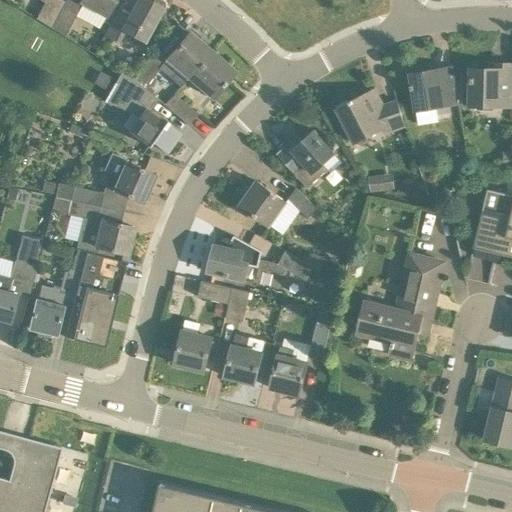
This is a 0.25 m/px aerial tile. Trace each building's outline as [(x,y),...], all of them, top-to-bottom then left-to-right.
[(45,0),(35,19),(50,29),(65,2),(60,0),(45,0)] [(105,17),(113,3),(114,0),(80,0),(79,2),(105,17)] [(144,42),(152,27),(162,9),(145,0),(137,0),(131,11),(127,9),(126,3),(121,5),(111,22),(104,35),(119,43),(125,32),(144,42)] [(65,2),(50,29),(64,37),(79,8),(66,1),(65,2)] [(151,52),(134,80),(145,89),(164,63),(163,63),(166,60),(171,64),(164,72),(180,86),(187,78),(188,79),(211,52),(188,33),(185,36),(175,27),(151,52)] [(234,72),(211,52),(188,79),(211,99),(234,72)] [(511,106),(511,65),(498,65),(498,70),(471,70),(470,106),(511,106)] [(458,104),(455,86),(452,66),(451,67),(451,68),(410,75),(412,86),(410,86),(411,91),(413,90),(416,111),(458,104)] [(128,133),(133,137),(148,147),(151,143),(166,153),(180,134),(166,124),(167,123),(165,121),(164,122),(150,112),(158,101),(145,89),(134,80),(121,72),(117,80),(132,93),(129,97),(137,104),(130,113),(138,119),(128,133)] [(406,127),(403,120),(397,101),(379,107),(371,90),(349,102),(349,103),(337,109),(354,143),(383,128),(385,134),(406,127)] [(333,153),(324,142),(317,135),(318,135),(315,131),(303,142),(299,137),(278,156),(305,187),(326,169),(322,163),(333,153)] [(113,190),(142,203),(154,175),(125,163),(119,177),(105,171),(99,184),(113,190)] [(286,203),(273,193),(257,182),(240,206),(269,227),(286,203)] [(57,183),(54,197),(99,207),(102,193),(73,187),(57,183)] [(316,209),(297,189),(287,198),(307,218),(316,209)] [(511,195),(488,190),(473,248),(511,257),(511,195)] [(110,259),(112,252),(127,255),(134,228),(97,219),(99,207),(54,197),(51,211),(83,219),(75,250),(86,253),(110,259)] [(9,279),(0,275),(0,320),(9,323),(18,288),(29,291),(42,242),(21,236),(9,279)] [(262,251),(252,246),(234,236),(228,248),(214,245),(207,272),(260,285),(263,270),(284,275),(286,270),(306,280),(313,267),(286,251),(279,263),(260,259),(262,251)] [(86,253),(81,272),(74,303),(65,338),(104,347),(117,295),(116,295),(119,282),(120,282),(125,263),(110,259),(86,253)] [(396,314),(421,320),(430,322),(444,263),(410,255),(397,310),(396,314)] [(58,295),(38,289),(28,329),(55,335),(64,300),(74,303),(81,272),(65,268),(58,295)] [(198,297),(229,304),(233,288),(202,281),(198,297)] [(233,288),(229,304),(226,318),(243,322),(250,292),(233,288)] [(411,360),(421,320),(396,314),(397,310),(365,303),(358,334),(392,342),(391,347),(392,348),(390,355),(411,360)] [(212,338),(199,335),(201,325),(185,321),(183,331),(174,364),(204,372),(212,338)] [(316,325),(309,354),(323,357),(330,328),(316,325)] [(233,346),(225,377),(255,384),(262,353),(246,349),(249,337),(236,334),(233,346)] [(292,359),(294,350),(281,347),(278,356),(270,388),(300,395),(308,363),(292,359)] [(511,381),(500,379),(491,417),(486,440),(511,446),(511,381)] [(0,511),(39,511),(42,503),(45,504),(50,488),(46,487),(52,464),(56,465),(59,453),(27,444),(26,447),(0,439),(0,511)] [(275,511),(161,484),(153,511),(275,511)]
